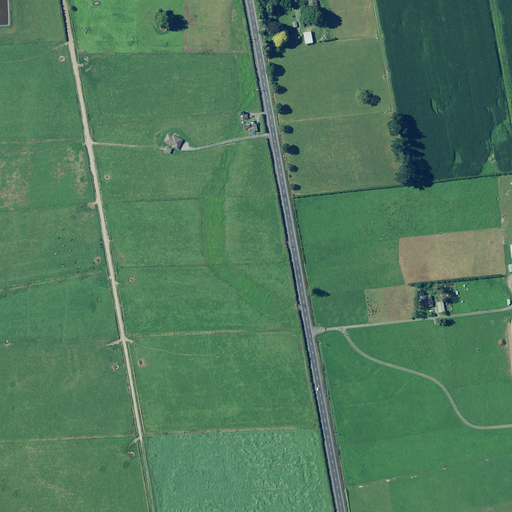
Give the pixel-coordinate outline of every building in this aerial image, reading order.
[(317,8),(316,1),(309,2),(310,9),(317,8)] [(313,43),(310,32),(303,33),(305,44),(313,43)] [(250,123),(250,125),(249,125),(249,126),(243,127),(244,130),(248,129),(249,131),(252,130),(252,132),(257,131),(256,123),(253,124),(253,122),(250,123)] [(173,136),(168,134),(165,141),(173,146),(173,147),(178,150),(183,140),(173,135),(173,136)] [(433,307),(432,295),(421,296),(422,300),(423,300),(424,307),(433,307)]
